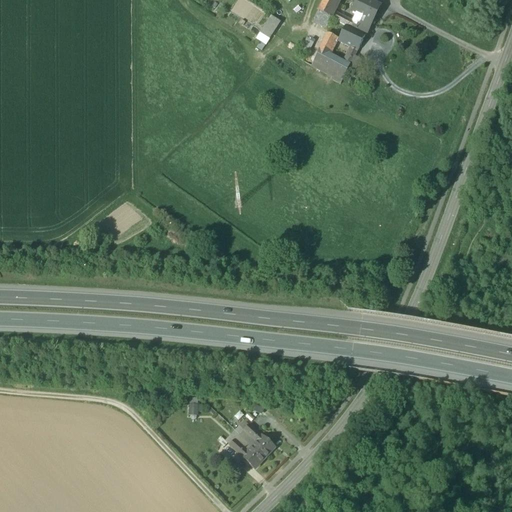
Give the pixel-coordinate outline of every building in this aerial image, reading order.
[(323,0),(317,13),(329,19),(332,13),(338,0),(323,0)] [(378,7),(362,0),(358,0),(354,8),(352,14),(362,19),(360,24),(361,24),(360,27),(357,32),(364,36),(378,7)] [(329,19),(317,13),(312,23),(319,26),(326,27),(331,20),(329,19)] [(353,24),(332,13),(329,19),(331,20),(357,32),(360,27),(353,24)] [(259,34),(268,40),(279,23),(270,17),(259,34)] [(363,37),(343,28),(337,40),(352,47),(357,49),(363,37)] [(335,38),(327,34),(322,43),(330,47),(331,48),(331,49),(335,38)] [(312,44),(305,41),(299,51),(307,55),(312,44)] [(342,65),(329,58),(330,55),(328,54),(331,49),(331,48),(330,47),(322,43),(310,67),(332,78),(331,80),(340,85),(348,68),(342,65)] [(357,49),(352,47),(342,65),(348,68),(353,57),(357,49)] [(353,57),(348,68),(355,71),(360,60),(353,57)] [(189,416),(198,416),(199,399),(190,398),(189,416)] [(244,422),(235,433),(239,436),(243,431),(248,426),(244,422)] [(262,438),(248,426),(243,431),(257,443),(262,438)] [(235,433),(225,443),(229,446),(234,441),(239,436),(235,433)] [(257,443),(252,448),(264,460),(275,448),(262,437),(262,438),(257,443)] [(247,453),(234,441),(229,446),(229,447),(242,459),(247,453)] [(264,460),(252,448),(247,453),(242,459),(242,460),(254,471),(264,460)]
